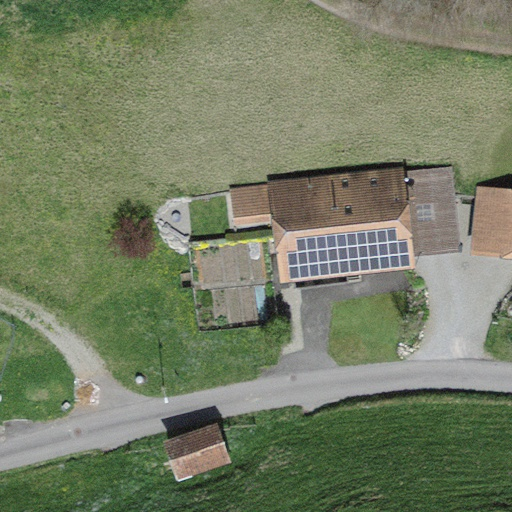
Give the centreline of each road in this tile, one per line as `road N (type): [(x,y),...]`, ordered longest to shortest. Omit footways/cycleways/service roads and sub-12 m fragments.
road 1 (track): [(511,388),(310,389),(0,460)]
road 2 (track): [(324,0),(436,37),(511,46)]
road 3 (track): [(0,320),(139,424)]
